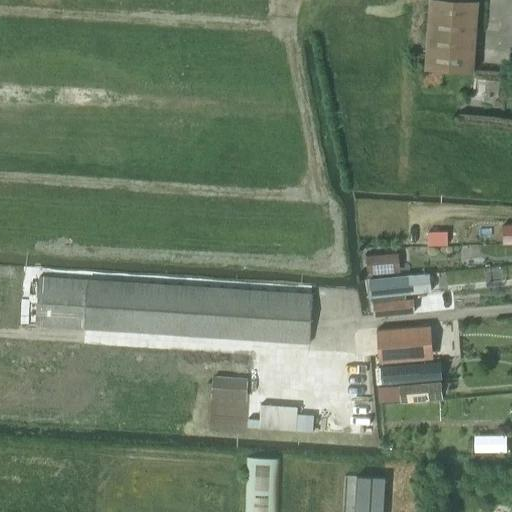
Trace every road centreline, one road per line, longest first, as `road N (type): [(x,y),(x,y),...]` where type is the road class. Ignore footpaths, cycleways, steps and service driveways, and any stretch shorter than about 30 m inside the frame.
road 1 (track): [(0,177),(326,196),(284,21)]
road 2 (track): [(328,327),(314,350),(0,331)]
road 3 (track): [(284,21),(264,27),(0,10)]
